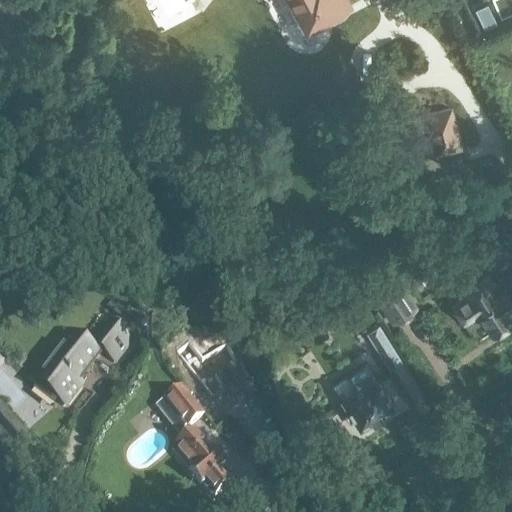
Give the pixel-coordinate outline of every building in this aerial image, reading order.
[(288,0),(305,33),(354,7),(349,0),(288,0)] [(497,22),(487,2),(475,8),(484,28),(497,22)] [(462,148),(451,106),(423,113),(434,155),(462,148)] [(511,246),(511,210),(496,222),(510,243),(511,246)] [(511,319),(511,275),(498,285),(489,271),(460,289),(463,294),(451,302),(464,323),(482,312),(493,332),(511,319)] [(392,325),(418,307),(398,276),(371,293),(392,325)] [(112,301),(106,308),(120,319),(125,311),(112,301)] [(143,328),(146,327),(141,314),(132,318),(139,335),(145,332),(143,328)] [(33,380),(65,403),(67,401),(81,384),(78,381),(102,350),(111,358),(128,334),(109,321),(107,322),(91,344),(71,328),(33,380)] [(366,332),(390,370),(403,362),(379,324),(366,332)] [(233,340),(241,357),(251,351),(243,335),(233,340)] [(235,395),(239,402),(255,393),(235,359),(237,358),(236,356),(230,346),(218,353),(227,368),(221,371),(230,387),(226,389),(230,397),(235,395)] [(359,429),(395,406),(376,376),(375,377),(366,362),(332,384),(341,399),(340,399),(347,410),(344,412),(349,421),(352,418),(359,429)] [(186,430),(204,416),(181,387),(163,401),(186,430)] [(227,416),(218,406),(204,418),(213,429),(227,416)] [(0,450),(9,462),(28,445),(0,412),(0,450)] [(212,452),(193,430),(170,450),(189,472),(188,472),(201,488),(202,487),(213,499),(233,482),(222,470),(226,467),(213,451),(212,452)]
